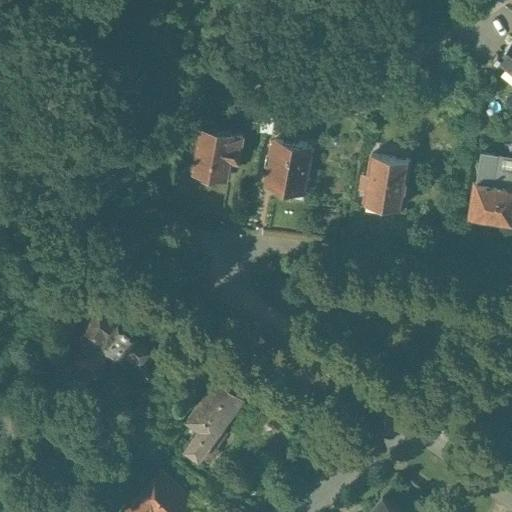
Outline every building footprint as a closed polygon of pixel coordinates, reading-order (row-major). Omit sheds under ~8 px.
[(511,37),(500,54),(497,52),(494,57),(511,70),(511,37)] [(428,65),(389,70),(391,90),(412,88),(412,94),(431,92),(428,65)] [(276,99),(263,97),(258,126),(271,128),(276,99)] [(244,130),(201,123),(193,163),(229,170),(229,166),(237,167),(239,157),(244,130)] [(312,143),(274,136),(267,176),(272,182),(279,183),(286,180),(305,183),(312,143)] [(410,155),(372,150),(364,197),(366,198),(370,204),(378,205),(384,200),(403,202),(406,200),(408,191),(405,188),(410,155)] [(511,167),(500,166),(501,154),(481,151),(471,214),(511,220),(511,219),(511,167)] [(134,322),(127,317),(119,317),(98,302),(84,322),(105,337),(107,345),(114,350),(121,349),(137,361),(137,362),(143,374),(145,376),(147,376),(149,376),(151,375),(153,373),(153,371),(153,370),(152,368),(151,367),(149,366),(147,366),(145,361),(157,345),(136,330),(134,322)] [(74,321),(68,313),(62,307),(53,307),(53,316),(57,324),(63,330),(66,331),(72,338),(77,330),(74,324),(74,321)] [(72,338),(48,370),(71,386),(83,368),(90,373),(99,372),(104,365),(103,356),(101,355),(107,345),(105,337),(84,322),(77,330),(72,338)] [(243,398),(214,377),(187,414),(201,424),(186,444),(201,455),(202,453),(210,459),(218,449),(214,446),(226,430),(221,427),(243,398)] [(511,384),(488,380),(483,411),(508,416),(509,410),(507,410),(511,384)] [(281,419),(270,411),(262,421),(273,429),(281,419)] [(199,511),(202,509),(161,471),(125,510),(124,511),(199,511)] [(239,511),(220,498),(209,511),(239,511)] [(398,511),(382,498),(369,511),(398,511)]
